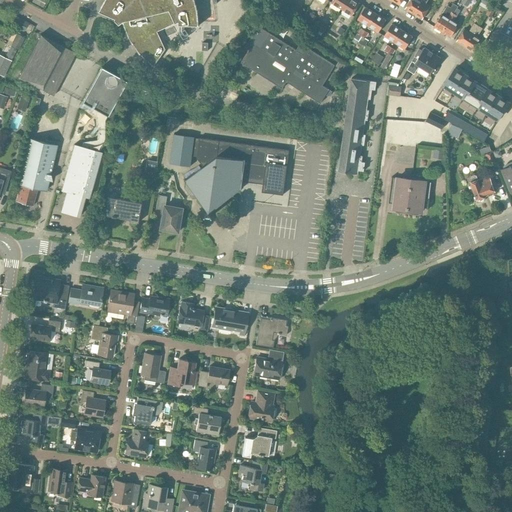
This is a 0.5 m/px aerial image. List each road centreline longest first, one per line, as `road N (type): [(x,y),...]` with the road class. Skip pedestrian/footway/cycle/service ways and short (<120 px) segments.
road 1 (residential): [(511,222),(356,279),(302,288),(39,246),(10,250)]
road 2 (residential): [(223,484),(244,355),(131,337),(113,464)]
road 3 (residential): [(374,0),(511,86)]
